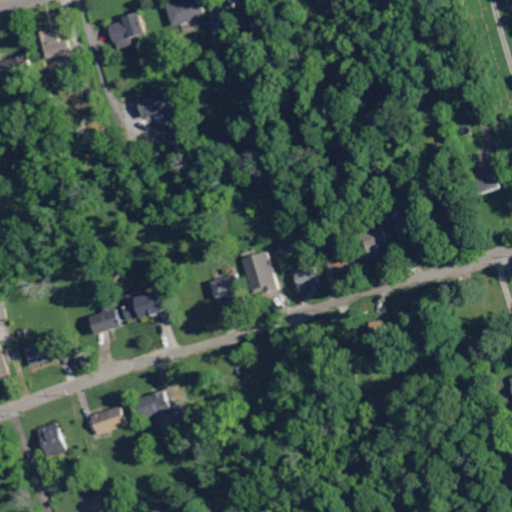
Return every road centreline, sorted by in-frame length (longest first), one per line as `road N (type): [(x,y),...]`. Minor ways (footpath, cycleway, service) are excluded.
road 1 (residential): [(0,413),(250,331)]
road 2 (residential): [(284,318),(511,249)]
